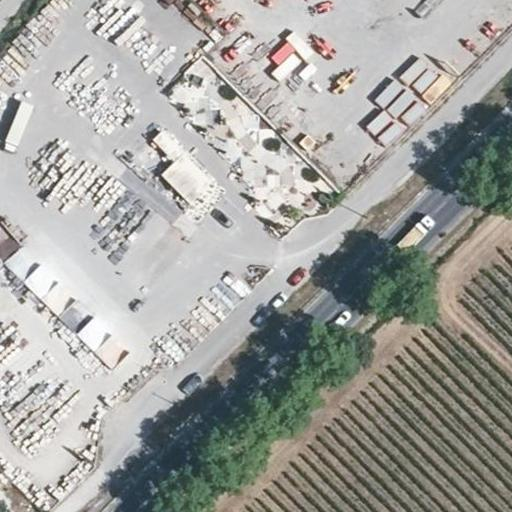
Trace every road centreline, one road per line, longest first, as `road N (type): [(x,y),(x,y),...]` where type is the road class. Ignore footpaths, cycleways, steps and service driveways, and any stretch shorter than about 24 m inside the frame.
road 1 (primary): [(138,511),(511,138)]
road 2 (unknown): [(451,0),(394,59),(360,79),(315,65),(272,20)]
